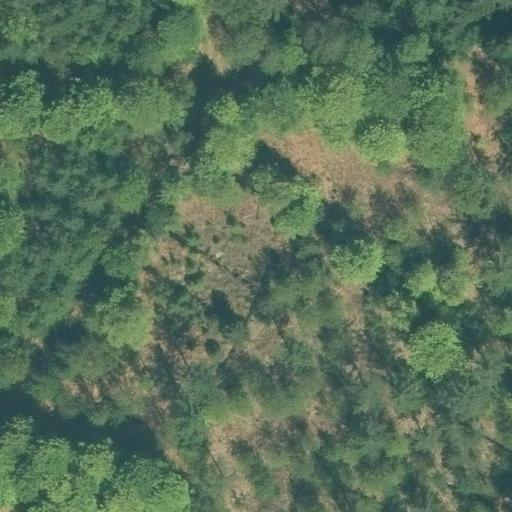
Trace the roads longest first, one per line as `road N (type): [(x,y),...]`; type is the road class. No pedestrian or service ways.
road 1 (track): [(511,71),(0,73)]
road 2 (track): [(0,407),(235,72)]
